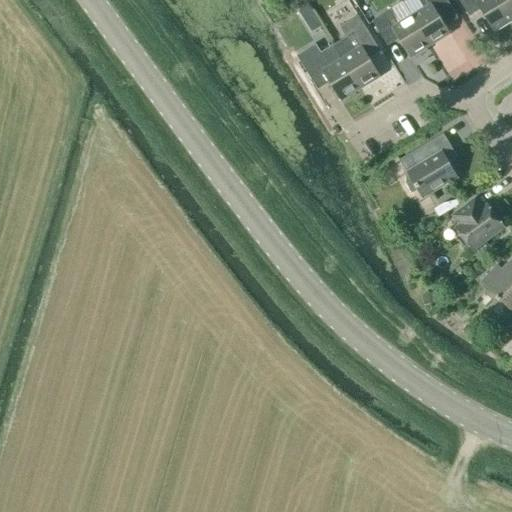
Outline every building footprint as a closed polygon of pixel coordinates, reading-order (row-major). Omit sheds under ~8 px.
[(411,17),(429,48),(450,35),(434,10),(447,2),(445,0),(417,0),(423,9),(411,17)] [(511,21),(511,18),(500,0),(457,0),(469,18),(480,11),(494,33),(511,21)] [(511,0),(500,0),(511,18),(511,0)] [(306,7),(297,13),(301,19),(310,13),(306,7)] [(429,48),(411,17),(398,25),(390,11),(372,22),(384,41),(394,35),(410,60),(429,48)] [(332,46),(360,91),(380,78),(365,53),(376,46),(358,17),(339,28),(345,38),(332,46)] [(314,85),(325,78),(340,103),(360,91),(332,46),(320,54),(315,45),(296,57),(314,85)] [(422,200),(447,185),(457,179),(448,163),(451,161),(452,155),(449,150),(451,149),(443,135),(399,162),(405,173),(405,185),(411,194),(417,191),(422,200)] [(482,210),(475,200),(452,217),(460,226),(455,230),(474,256),(487,246),(484,243),(504,228),(487,206),(482,210)] [(446,213),(442,207),(434,212),(438,218),(446,213)] [(511,264),(503,273),(496,267),(481,282),(496,297),(494,299),(497,302),(499,300),(511,313),(511,312),(511,311),(511,310),(511,264)] [(437,296),(435,296),(422,298),(423,306),(436,304),(438,303),(437,296)]
